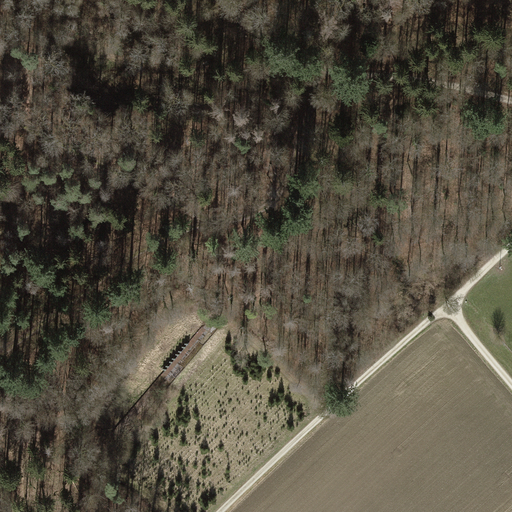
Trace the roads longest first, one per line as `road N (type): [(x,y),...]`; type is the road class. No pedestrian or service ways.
road 1 (track): [(0,355),(140,250),(211,219),(242,216),(276,196),(314,97),(334,73)]
road 2 (track): [(511,247),(221,511)]
road 3 (track): [(211,219),(0,116)]
road 4 (track): [(334,73),(129,69)]
road 5 (track): [(334,73),(511,102)]
road 6 (track): [(334,73),(274,52),(224,0)]
